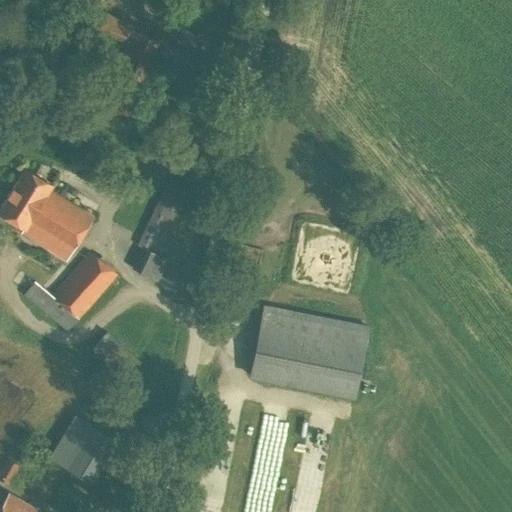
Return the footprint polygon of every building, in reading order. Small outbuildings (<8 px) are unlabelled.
[(207,61),(133,29),(133,27),(131,24),(106,13),(93,17),(87,32),(120,45),(127,44),(101,104),(132,116),(151,72),(195,90),(207,61)] [(66,259),(93,216),(49,189),(52,184),(24,167),(0,206),(0,213),(24,228),(21,231),(66,259)] [(158,280),(168,258),(156,252),(186,189),(168,180),(137,244),(142,246),(132,267),(158,280)] [(67,329),(116,273),(90,251),(52,294),(35,281),(24,293),(67,329)] [(354,395),(368,326),(264,305),(250,374),(354,395)] [(127,379),(141,361),(106,330),(91,349),(127,379)] [(93,482),(118,440),(74,415),(49,456),(93,482)] [(6,460),(0,471),(0,479),(7,483),(16,466),(6,460)] [(38,511),(35,510),(36,508),(9,492),(0,507),(0,511),(38,511)]
